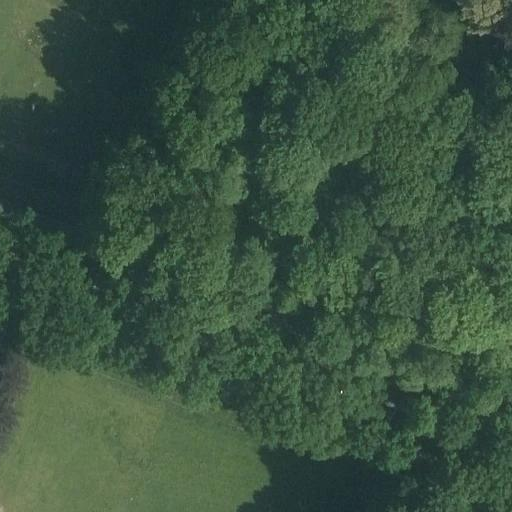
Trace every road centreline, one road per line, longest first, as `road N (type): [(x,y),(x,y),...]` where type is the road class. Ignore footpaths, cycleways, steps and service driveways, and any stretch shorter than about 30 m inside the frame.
road 1 (primary): [(511,453),(0,249)]
road 2 (unclassified): [(511,409),(0,208)]
road 3 (unclassified): [(511,494),(0,296)]
road 4 (track): [(87,243),(200,0)]
